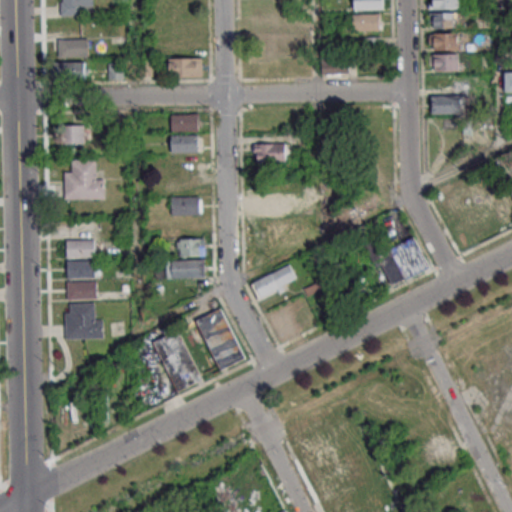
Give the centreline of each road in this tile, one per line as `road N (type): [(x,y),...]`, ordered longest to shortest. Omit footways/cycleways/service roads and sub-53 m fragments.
road 1 (residential): [(25,496),(511,252)]
road 2 (tertiary): [(25,496),(15,98)]
road 3 (residential): [(455,281),(407,184),(404,0)]
road 4 (residential): [(223,95),(228,289),(273,372)]
road 5 (residential): [(507,511),(404,307)]
road 6 (residential): [(15,98),(223,95)]
road 7 (residential): [(223,95),(406,93)]
road 8 (residential): [(241,389),(302,511)]
